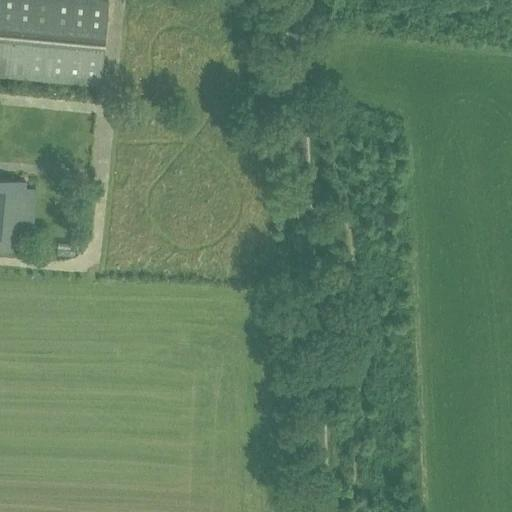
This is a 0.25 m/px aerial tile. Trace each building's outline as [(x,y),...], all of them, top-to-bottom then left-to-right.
[(0,0),(0,75),(100,84),(109,0),(0,0)] [(213,44),(238,45),(240,5),(214,5),(213,44)] [(0,249),(21,252),(26,181),(0,177),(0,249)] [(228,243),(227,264),(253,265),(254,244),(228,243)] [(211,413),(208,427),(219,430),(222,416),(211,413)]
